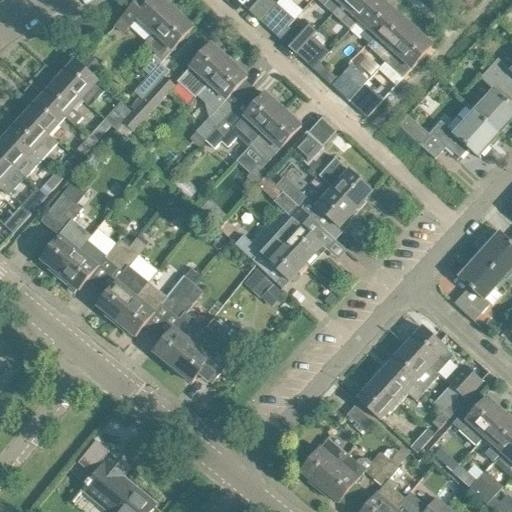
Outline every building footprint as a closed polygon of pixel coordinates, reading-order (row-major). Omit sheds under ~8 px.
[(140,0),(116,26),(125,34),(138,19),(155,35),(176,12),(162,0),(153,0),(148,6),(142,0),(140,0)] [(259,0),(249,12),(261,22),(277,4),(272,0),(259,0)] [(345,0),(329,0),(324,6),(333,14),(345,0)] [(345,0),(333,14),(351,30),(377,0),(345,0)] [(397,14),(381,0),(377,0),(351,30),(368,46),(397,14)] [(444,0),(461,15),(467,8),(457,0),(444,0)] [(261,22),(272,33),(289,15),(277,4),(261,22)] [(194,29),(176,12),(155,35),(145,45),(156,56),(143,71),(150,76),(134,93),(139,98),(131,108),(134,111),(165,77),(169,73),(161,65),(173,51),(194,29)] [(415,30),(397,14),(368,46),(385,63),(415,30)] [(298,54),(303,48),(316,33),(303,22),(285,42),(298,54)] [(433,47),(415,30),(385,63),(386,63),(379,71),(396,87),(433,47)] [(196,99),(197,97),(230,61),(212,45),(177,82),(196,99)] [(303,48),(298,54),(297,55),(308,65),(314,58),(303,48)] [(356,68),(352,72),(336,90),(349,103),(369,80),(380,68),(368,57),(357,69),(356,68)] [(107,90),(90,75),(76,61),(59,79),(82,101),(91,108),(97,101),(100,103),(103,100),(100,97),(107,90)] [(196,133),(206,142),(236,109),(227,101),(248,78),(230,61),(197,97),(214,113),(196,133)] [(511,71),(511,72),(498,61),(491,69),(511,88),(511,71)] [(320,76),(332,87),(338,80),(326,69),(320,76)] [(511,100),(511,88),(491,69),(481,79),(494,91),(475,112),(499,135),(511,120),(511,106),(509,104),(511,100)] [(165,77),(134,111),(132,113),(116,130),(142,153),(146,149),(130,136),(176,87),(165,77)] [(82,101),(59,79),(43,97),(66,118),(76,127),(83,119),(74,110),(82,101)] [(249,148),(283,111),(265,94),(244,117),(236,109),(206,142),(215,150),(222,143),(228,149),(238,138),(249,149),(249,148)] [(27,115),(50,136),(66,118),(43,97),(27,115)] [(121,103),(105,121),(112,127),(116,130),(132,113),(121,103)] [(280,150),(288,142),(302,127),(283,111),(249,148),(267,164),(280,150)] [(479,156),(499,135),(475,112),(454,136),(441,124),(432,133),(460,158),(469,149),(480,159),(481,158),(479,156)] [(59,144),(50,136),(27,115),(11,132),(43,161),(59,144)] [(408,116),(399,127),(421,146),(430,136),(408,116)] [(95,145),(112,127),(105,121),(89,139),(95,145)] [(0,143),(0,154),(18,171),(26,179),(43,161),(11,132),(0,143)] [(294,147),(291,150),(303,161),(308,166),(324,148),(307,132),(294,147)] [(85,157),(95,145),(89,139),(78,150),(85,157)] [(9,196),(17,188),(9,180),(18,171),(0,154),(0,190),(1,189),(9,196)] [(326,183),(333,190),(356,211),(373,192),(336,159),(330,165),(319,177),(326,183)] [(63,180),(74,167),(67,162),(56,174),(63,180)] [(257,188),(267,176),(269,174),(260,165),(247,179),(249,180),(243,186),(251,194),(256,187),(257,188)] [(63,180),(56,174),(45,186),(52,192),(63,180)] [(339,229),(356,211),(333,190),(326,183),(309,201),(291,184),(290,186),(283,180),(276,187),(277,188),(323,229),(331,221),(339,229)] [(192,184),(183,193),(190,199),(199,190),(192,184)] [(318,256),(316,254),(323,246),(315,239),(323,229),(277,188),(270,195),(276,201),(274,203),(291,218),(275,236),(307,265),(308,266),(311,266),(318,259),(318,256)] [(21,208),(30,216),(46,198),(37,190),(21,208)] [(67,191),(64,195),(48,214),(58,222),(50,230),(60,238),(41,261),(60,276),(80,252),(92,237),(73,222),(83,210),(72,202),(76,198),(67,191)] [(105,260),(114,268),(130,248),(120,241),(115,246),(97,231),(92,237),(80,252),(60,276),(79,292),(105,260)] [(481,256),(506,279),(511,272),(511,241),(511,243),(499,233),(498,234),(500,235),(481,256)] [(290,283),(307,265),(275,236),(262,252),(244,236),(236,246),(260,269),(275,283),(282,275),(290,283)] [(116,322),(149,283),(134,271),(141,262),(139,257),(147,247),(137,239),(130,248),(114,268),(123,275),(98,307),(116,322)] [(481,315),(490,306),(485,302),(506,279),(481,256),(461,278),(460,276),(458,278),(470,288),(461,297),(481,315)] [(167,298),(149,283),(116,322),(136,338),(162,306),(171,314),(194,285),(201,277),(191,269),(167,298)] [(204,293),(194,285),(171,314),(180,321),(154,353),(173,369),(205,329),(187,314),(204,293)] [(224,345),(205,329),(173,369),(192,384),(200,375),(212,385),(227,366),(224,364),(247,336),(237,328),(224,345)] [(437,375),(440,371),(454,357),(423,329),(407,347),(437,375)] [(439,376),(437,375),(407,347),(391,364),(423,394),(439,376)] [(417,402),(423,394),(391,364),(375,382),(397,403),(406,393),(417,402)] [(448,384),(459,394),(466,401),(483,383),(465,366),(448,384)] [(397,403),(375,382),(358,400),(381,421),(397,403)] [(450,419),(466,401),(459,394),(443,412),(450,419)] [(477,447),(482,440),(505,415),(487,398),(480,406),(474,401),(453,425),(477,447)] [(374,423),(355,406),(347,416),(366,433),(374,423)] [(450,419),(443,412),(432,424),(439,431),(450,419)] [(511,443),(511,414),(510,413),(507,417),(505,415),(482,440),(492,448),(486,455),(494,463),(511,443)] [(427,430),(411,448),(418,455),(434,436),(427,430)] [(320,489),(346,456),(328,441),(301,473),(320,489)] [(511,443),(494,463),(511,479),(511,478),(511,443)] [(339,504),(363,475),(365,472),(374,480),(397,452),(391,447),(384,456),(380,453),(372,464),(367,459),(359,460),(356,464),(346,456),(320,489),(339,504)] [(395,511),(405,500),(406,499),(395,491),(398,486),(391,480),(400,469),(399,468),(410,455),(402,449),(398,453),(397,452),(374,480),(383,488),(363,511),(395,511)] [(453,473),(459,466),(441,449),(435,457),(453,473)] [(83,491),(98,504),(108,511),(151,511),(157,505),(117,473),(127,461),(115,452),(91,482),(89,480),(85,485),(87,486),(83,491)] [(459,466),(453,473),(470,489),(477,482),(484,475),(477,469),(471,476),(459,466)] [(488,505),(495,498),(477,482),(470,489),(488,505)] [(497,511),(510,511),(495,498),(488,505),(485,509),(488,511),(493,511),(494,510),(495,510),(497,511)] [(415,509),(405,500),(395,511),(442,511),(447,507),(437,499),(427,510),(419,504),(415,509)]
